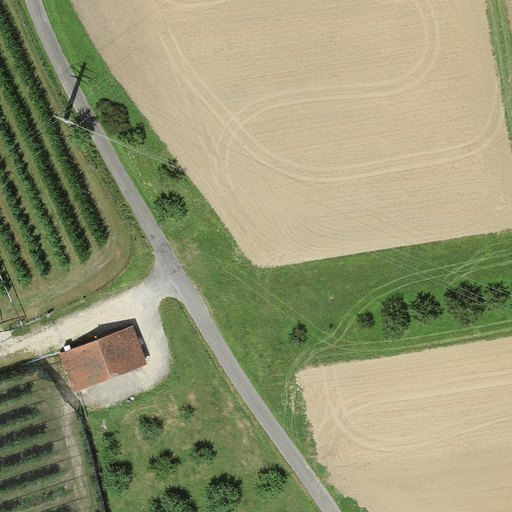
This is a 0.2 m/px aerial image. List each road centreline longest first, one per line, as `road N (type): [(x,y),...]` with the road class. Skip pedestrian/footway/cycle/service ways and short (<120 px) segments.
road 1 (unclassified): [(324,511),(169,278),(28,0)]
road 2 (track): [(0,349),(169,278)]
